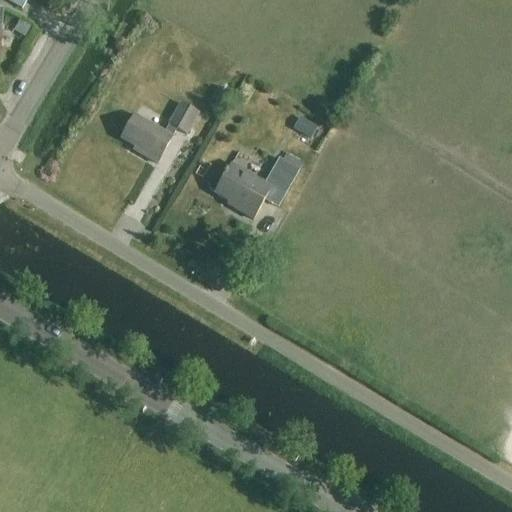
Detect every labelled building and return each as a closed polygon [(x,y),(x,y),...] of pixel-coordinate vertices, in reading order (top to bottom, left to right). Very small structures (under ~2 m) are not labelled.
[(28,0),(3,0),(22,11),(28,0)] [(31,27),(20,20),(13,32),(24,38),(31,27)] [(218,88),(208,105),(221,113),(231,95),(218,88)] [(134,117),(121,140),(143,153),(141,156),(157,166),(172,139),(177,130),(186,136),(198,115),(181,105),(169,126),(164,135),(134,117)] [(309,121),(302,134),(311,139),(318,127),(309,121)] [(231,167),(223,180),(217,176),(212,178),(208,184),(209,191),(215,194),(214,195),(228,203),(227,206),(253,221),(264,202),(278,210),(299,172),(278,160),(264,186),(231,167)]
